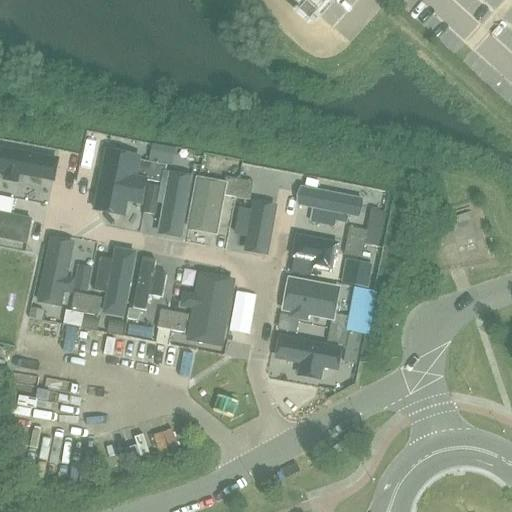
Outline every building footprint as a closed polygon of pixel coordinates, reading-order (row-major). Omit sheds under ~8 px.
[(172,166),(176,148),(154,144),(152,143),(149,162),(153,163),(166,165),(172,166)] [(0,144),(0,172),(50,182),(56,156),(0,144)] [(94,211),(122,217),(126,197),(139,200),(142,185),(133,183),(138,157),(106,151),(94,211)] [(149,182),(153,165),(139,162),(135,179),(149,182)] [(166,167),(153,165),(149,182),(163,185),(166,167)] [(159,234),(180,239),(192,178),(170,174),(159,234)] [(223,195),(236,198),(239,180),(226,177),(225,182),(223,195)] [(8,178),(7,206),(31,207),(32,179),(8,178)] [(191,231),(216,236),(223,195),(225,182),(201,179),(191,231)] [(253,183),(239,180),(236,198),(249,201),(253,183)] [(149,186),(144,214),(156,216),(161,188),(149,186)] [(304,190),(300,208),(312,210),(309,224),(334,229),(335,222),(346,225),(347,217),(360,220),(364,202),(304,190)] [(255,202),(245,252),(267,256),(277,206),(255,202)] [(371,209),(367,231),(365,245),(378,247),(385,212),(371,209)] [(32,221),(0,214),(0,239),(27,245),(32,221)] [(367,231),(350,228),(346,244),(364,247),(365,245),(367,231)] [(37,303),(61,308),(64,296),(70,297),(73,281),(68,280),(75,242),(49,238),(37,303)] [(362,259),(364,247),(346,244),(344,255),(362,259)] [(289,273),(341,284),(346,263),(333,260),(334,252),(318,249),(316,258),(294,253),(289,273)] [(106,291),(102,316),(126,319),(137,253),(115,250),(113,262),(100,260),(95,289),(106,291)] [(133,310),(146,313),(149,297),(162,299),(167,275),(156,273),(158,262),(143,259),(133,310)] [(366,287),(370,268),(371,264),(348,259),(347,264),(343,283),(366,287)] [(75,286),(89,289),(93,264),(79,262),(75,286)] [(232,280),(199,273),(194,295),(185,293),(182,309),(192,311),(186,340),(218,346),(232,280)] [(280,313),(329,323),(335,291),(287,281),(280,313)] [(354,287),(348,319),(350,319),(351,319),(349,331),(361,333),(365,334),(366,334),(369,335),(377,292),(375,291),(374,291),(369,290),(354,287)] [(84,314),(87,298),(73,295),(70,311),(84,314)] [(101,301),(87,298),(84,314),(86,314),(98,316),(101,301)] [(161,310),(158,327),(160,328),(172,330),(175,313),(161,310)] [(184,332),(187,315),(175,313),(172,330),(184,332)] [(97,329),(99,318),(86,316),(84,326),(97,329)] [(280,316),(277,329),(294,333),(297,320),(280,316)] [(348,319),(333,316),(330,330),(348,333),(349,331),(351,319),(350,319),(348,319)] [(110,321),(108,332),(122,335),(124,324),(110,321)] [(275,360),(336,372),(341,349),(324,345),(327,332),(299,326),(297,335),(281,331),(275,360)] [(160,328),(157,342),(169,344),(172,330),(160,328)] [(346,347),(348,333),(330,330),(328,343),(346,347)] [(349,332),(344,362),(357,364),(362,335),(349,332)] [(30,362),(27,379),(44,382),(48,366),(30,362)] [(89,386),(68,388),(69,400),(90,398),(89,386)]
